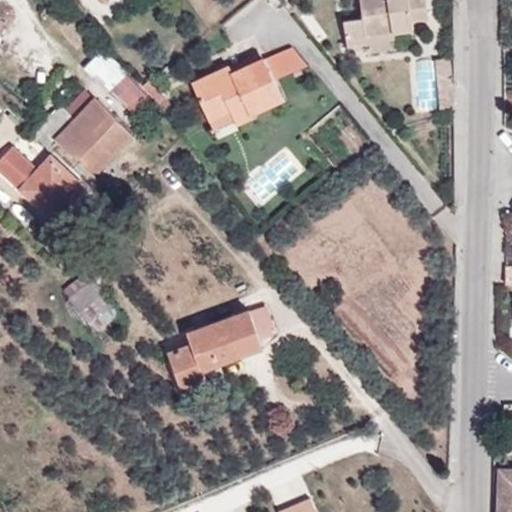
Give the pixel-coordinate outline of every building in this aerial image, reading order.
[(425,0),(383,0),(382,0),(359,0),(362,18),(343,21),(347,47),(366,44),(366,36),(413,31),(412,20),(429,18),(425,0)] [(0,33),(10,18),(0,11),(0,33)] [(291,45),(268,57),(278,79),(306,64),(291,45)] [(219,78),(216,72),(191,83),(209,120),(229,110),(234,120),(237,125),(254,116),(252,114),(283,99),(264,58),(233,73),(219,78)] [(230,66),(216,72),(219,78),(233,73),(230,66)] [(151,79),(142,86),(157,105),(165,98),(151,79)] [(95,97),(54,140),(95,177),(132,136),(95,97)] [(229,110),(209,120),(214,133),(219,131),(218,127),(234,120),(229,110)] [(50,157),(36,171),(10,148),(0,159),(0,172),(20,190),(53,220),(83,187),(50,157)] [(93,278),(68,298),(87,324),(112,307),(93,278)] [(216,359),(218,364),(263,349),(248,310),(187,333),(191,344),(167,352),(182,391),(206,381),(201,365),(216,359)] [(222,376),(218,364),(216,359),(201,365),(206,381),(222,376)] [(511,511),(511,469),(499,469),(498,511),(511,511)] [(281,506),(283,511),(322,511),(314,492),(281,506)]
